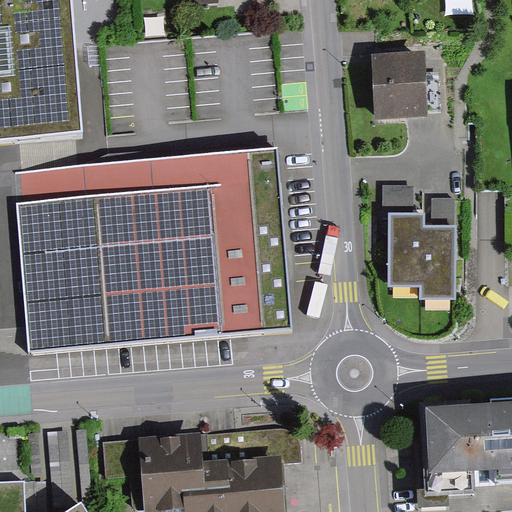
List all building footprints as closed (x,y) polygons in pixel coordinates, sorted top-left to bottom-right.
[(71,0),(0,0),(0,145),(82,139),(71,0)] [(424,62),(375,64),(377,122),(426,120),(424,62)] [(278,158),(17,179),(31,357),(292,336),(278,158)] [(426,221),(392,221),(392,288),(423,288),(423,303),(453,303),(453,233),(426,234),(426,221)] [(511,408),(429,413),(433,495),(511,490),(511,408)] [(143,511),(186,511),(186,500),(202,499),(200,472),(198,441),(139,445),(143,511)] [(186,500),(186,511),(281,511),(279,466),(200,472),(202,499),(186,500)]
